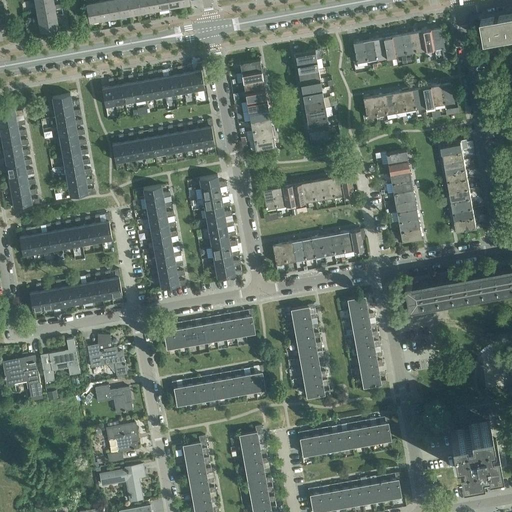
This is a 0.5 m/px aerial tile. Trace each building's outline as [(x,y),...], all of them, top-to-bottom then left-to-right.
[(35,0),(36,10),(55,7),(54,4),(53,0),(35,0)] [(97,1),(95,1),(90,2),(89,0),(84,0),(85,3),(87,3),(90,21),(100,19),(97,1)] [(94,0),(95,1),(97,1),(100,19),(110,18),(106,0),(102,0),(99,1),(99,0),(94,0)] [(106,0),(110,18),(120,16),(116,0),(106,0)] [(116,0),(120,16),(130,14),(127,0),(116,0)] [(127,0),(130,14),(140,12),(137,0),(127,0)] [(137,0),(140,12),(150,10),(147,0),(137,0)] [(147,0),(150,10),(160,9),(157,0),(147,0)] [(157,0),(160,9),(169,7),(168,0),(157,0)] [(36,10),(38,20),(57,17),(56,14),(55,9),(62,8),(61,3),(54,4),(55,7),(36,10)] [(511,12),(481,18),(485,40),(511,35),(511,12)] [(57,17),(38,20),(40,30),(59,27),(57,19),(64,18),(63,13),(56,14),(57,17)] [(443,54),(447,53),(445,44),(444,44),(441,25),(437,26),(437,25),(430,26),(430,27),(431,27),(435,48),(441,46),(443,54)] [(425,49),(435,48),(431,27),(430,27),(421,29),(425,49)] [(421,29),(411,30),(415,51),(425,49),(421,29)] [(411,30),(402,32),(405,53),(415,51),(411,30)] [(402,32),(392,34),(396,54),(405,53),(402,32)] [(392,34),(382,36),(386,56),(396,54),(392,34)] [(382,36),(373,37),(376,58),(386,56),(382,36)] [(373,37),(363,39),(367,60),(376,58),(373,37)] [(367,60),(363,39),(353,41),(357,61),(367,60)] [(295,52),(296,62),(317,58),(315,48),(295,52)] [(239,62),(241,71),(262,68),(260,58),(239,62)] [(296,62),(298,71),(319,68),(317,58),(296,62)] [(198,69),(193,70),(191,71),(195,89),(204,87),(201,69),(203,69),(202,61),(197,62),(198,69)] [(189,71),(183,72),(181,72),(185,91),(195,89),(191,71),(193,70),(192,63),(187,64),(189,71)] [(179,73),(173,74),(171,74),(175,92),(185,91),(181,72),(183,72),(182,65),(177,66),(179,73)] [(169,75),(163,76),(161,76),(165,94),(175,92),(171,74),(173,74),(172,67),(168,68),(169,75)] [(159,76),(154,77),(152,78),(155,96),(165,94),(161,76),(163,76),(162,68),(158,69),(159,76)] [(241,71),(243,81),(263,77),(263,74),(264,74),(263,68),(262,68),(241,71)] [(298,71),(300,81),(320,77),(319,68),(298,71)] [(149,78),(144,79),(142,79),(145,98),(155,96),(152,78),(154,77),(152,70),(148,71),(149,78)] [(139,80),(134,81),(132,81),(135,99),(145,98),(142,79),(144,79),(142,72),(138,73),(139,80)] [(129,82),(124,83),(122,83),(125,101),(135,99),(132,81),(134,81),(133,74),(128,75),(129,82)] [(120,83),(114,84),(112,85),(115,103),(125,101),(122,83),(124,83),(123,76),(118,76),(120,83)] [(112,85),(114,84),(113,77),(109,78),(110,85),(102,87),(105,105),(115,103),(112,85)] [(243,81),(245,91),(265,87),(263,77),(243,81)] [(300,81),(302,91),(322,87),(320,77),(300,81)] [(450,80),(441,82),(444,103),(454,101),(450,80)] [(441,82),(431,84),(435,104),(444,103),(441,82)] [(431,84),(421,86),(425,106),(435,104),(431,84)] [(421,86),(412,87),(415,108),(425,106),(421,86)] [(245,91),(246,101),(267,97),(265,87),(245,91)] [(302,91),(303,100),(324,97),(322,87),(302,91)] [(412,87),(402,89),(406,110),(415,108),(412,87)] [(402,89),(392,91),(396,111),(406,110),(402,89)] [(392,91),(382,92),(386,113),(396,111),(392,91)] [(52,96),(54,106),(72,102),(73,105),(80,103),(79,99),(72,100),(70,92),(52,96)] [(382,92),(373,94),(376,115),(386,113),(382,92)] [(376,115),(373,94),(363,96),(367,117),(376,115)] [(246,101),(248,110),(269,107),(267,97),(246,101)] [(303,100),(305,110),(326,106),(324,97),(303,100)] [(0,105),(0,115),(16,112),(16,115),(24,114),(23,109),(16,110),(14,102),(0,105)] [(54,106),(56,115),(74,112),(74,115),(81,113),(81,109),(73,110),(73,105),(72,102),(54,106)] [(305,110),(307,120),(327,116),(326,106),(305,110)] [(248,110),(250,120),(270,116),(269,107),(248,110)] [(0,115),(0,125),(18,122),(18,125),(25,123),(24,119),(17,120),(16,115),(16,112),(0,115)] [(56,115),(57,125),(76,122),(76,124),(83,123),(82,119),(75,120),(74,115),(74,112),(56,115)] [(250,120),(252,130),(272,126),(270,116),(250,120)] [(307,120),(309,130),(329,126),(327,116),(307,120)] [(208,125),(203,126),(201,127),(205,145),(215,143),(211,125),(213,125),(212,117),(207,118),(208,125)] [(199,127),(193,128),(191,128),(195,147),(205,145),(201,127),(203,126),(202,119),(197,120),(199,127)] [(189,129),(183,130),(181,130),(185,148),(195,147),(191,128),(193,128),(192,121),(187,122),(189,129)] [(0,125),(0,128),(1,136),(20,132),(20,135),(27,133),(26,129),(19,130),(18,125),(18,122),(0,125)] [(57,125),(59,135),(77,132),(78,134),(85,133),(84,128),(77,130),(76,124),(76,122),(57,125)] [(179,131),(173,132),(172,132),(175,150),(185,148),(181,130),(183,130),(182,123),(178,124),(179,131)] [(169,132),(164,133),(162,134),(165,152),(175,150),(172,132),(173,132),(172,125),(168,125),(169,132)] [(159,134),(154,135),(152,136),(155,154),(165,152),(162,134),(164,133),(162,126),(158,127),(159,134)] [(252,130),(253,139),(274,136),(272,126),(252,130)] [(329,126),(309,130),(310,139),(331,136),(329,126)] [(149,136),(144,137),(142,137),(145,156),(155,154),(152,136),(154,135),(152,128),(148,129),(149,136)] [(139,138),(134,139),(132,139),(135,157),(145,156),(142,137),(144,137),(143,130),(138,131),(139,138)] [(1,136),(3,145),(21,142),(22,144),(29,143),(28,139),(21,140),(20,135),(20,132),(1,136)] [(59,135),(61,145),(79,142),(80,144),(87,143),(86,138),(79,140),(78,134),(77,132),(59,135)] [(130,140),(124,140),(122,141),(125,159),(135,157),(132,139),(134,139),(133,132),(128,132),(130,140)] [(122,141),(124,140),(123,133),(119,134),(120,141),(112,143),(115,161),(125,159),(122,141)] [(274,136),(253,139),(255,149),(276,146),(274,136)] [(441,143),(443,152),(463,149),(461,139),(441,143)] [(3,145),(5,155),(23,152),(23,154),(31,153),(30,148),(23,150),(22,144),(21,142),(3,145)] [(61,145),(63,155),(81,152),(81,154),(88,153),(88,148),(81,149),(80,144),(79,142),(61,145)] [(386,153),(388,162),(408,159),(406,149),(386,153)] [(443,152),(444,162),(465,158),(463,149),(443,152)] [(5,155),(7,165),(25,162),(25,164),(32,163),(32,158),(24,160),(23,154),(23,152),(5,155)] [(63,155),(65,165),(83,162),(83,164),(90,163),(89,158),(82,159),(81,154),(81,152),(63,155)] [(444,162),(446,172),(467,168),(465,158),(444,162)] [(388,162),(389,172),(410,168),(408,159),(388,162)] [(7,165),(8,175),(27,172),(27,174),(34,173),(33,168),(26,169),(25,164),(25,162),(7,165)] [(65,165),(66,175),(85,172),(85,174),(92,172),(91,168),(84,169),(83,164),(83,162),(65,165)] [(389,172),(391,182),(412,178),(410,168),(389,172)] [(446,172),(448,182),(468,178),(467,168),(446,172)] [(8,175),(10,185),(28,182),(29,184),(36,182),(35,178),(28,179),(27,174),(27,172),(8,175)] [(66,175),(68,185),(86,182),(87,183),(94,182),(93,178),(86,179),(85,174),(85,172),(66,175)] [(350,172),(340,174),(344,194),(354,192),(350,172)] [(199,177),(201,187),(219,184),(220,186),(227,185),(226,180),(219,182),(217,174),(199,177)] [(340,174),(330,175),(334,196),(344,194),(340,174)] [(330,175),(321,177),(324,198),(334,196),(330,175)] [(321,177),(311,179),(315,199),(324,198),(321,177)] [(391,182),(393,192),(413,188),(412,178),(391,182)] [(448,182),(450,191),(470,188),(468,178),(448,182)] [(311,179),(301,181),(305,201),(315,199),(311,179)] [(301,181),(292,182),(295,203),(305,201),(301,181)] [(10,185),(12,195),(30,192),(31,194),(38,192),(37,188),(30,189),(29,184),(28,182),(10,185)] [(86,182),(68,185),(70,195),(88,192),(88,193),(96,192),(95,188),(88,189),(87,183),(86,182)] [(292,182),(282,184),(286,205),(295,203),(292,182)] [(143,187),(145,197),(163,194),(164,196),(171,195),(170,191),(163,192),(161,184),(143,187)] [(201,187),(203,197),(221,194),(221,196),(229,195),(228,190),(221,192),(220,186),(219,184),(201,187)] [(282,184),(272,186),(276,206),(286,205),(282,184)] [(276,206),(272,186),(262,188),(266,208),(276,206)] [(393,192),(395,201),(415,198),(413,188),(393,192)] [(450,191),(451,201),(472,197),(470,188),(450,191)] [(30,192),(12,195),(14,205),(32,202),(32,203),(39,202),(39,198),(32,199),(31,194),(30,192)] [(145,197),(147,207),(165,204),(165,206),(172,205),(172,200),(165,202),(164,196),(163,194),(145,197)] [(203,197),(205,207),(223,204),(223,206),(230,205),(230,200),(222,201),(221,196),(221,194),(203,197)] [(451,201),(453,211),(474,207),(472,197),(451,201)] [(395,201),(396,211),(417,207),(415,198),(395,201)] [(147,207),(149,217),(167,214),(167,216),(174,215),(173,210),(166,212),(165,206),(165,204),(147,207)] [(205,207),(206,217),(225,214),(225,216),(232,214),(231,210),(224,211),(223,206),(223,204),(205,207)] [(396,211),(398,221),(419,217),(417,207),(396,211)] [(453,211),(455,220),(475,217),(474,207),(453,211)] [(106,220),(101,221),(99,221),(102,239),(112,238),(109,220),(111,219),(109,212),(105,213),(106,220)] [(96,222),(91,223),(89,223),(92,241),(102,239),(99,221),(101,221),(99,214),(95,215),(96,222)] [(149,217),(150,227),(169,224),(169,226),(176,225),(175,220),(168,221),(167,216),(167,214),(149,217)] [(206,217),(208,227),(226,223),(227,226),(234,224),(233,220),(226,221),(225,216),(225,214),(206,217)] [(86,223),(81,224),(79,225),(82,243),(92,241),(89,223),(91,223),(90,216),(85,216),(86,223)] [(77,225),(71,226),(69,227),(72,245),(82,243),(79,225),(81,224),(80,217),(75,218),(77,225)] [(398,221),(400,230),(420,227),(419,217),(398,221)] [(475,217),(455,220),(457,230),(477,226),(475,217)] [(67,227),(61,228),(59,228),(62,247),(72,245),(69,227),(71,226),(70,219),(65,220),(67,227)] [(57,229),(51,230),(49,230),(52,248),(62,247),(59,228),(61,228),(60,221),(56,222),(57,229)] [(47,230),(42,231),(39,232),(43,250),(52,248),(49,230),(51,230),(50,223),(46,223),(47,230)] [(208,227),(210,237),(228,233),(229,235),(236,234),(235,230),(228,231),(227,226),(226,223),(208,227)] [(37,232),(32,233),(29,234),(33,252),(43,250),(39,232),(42,231),(40,224),(36,225),(37,232)] [(150,227),(152,237),(170,234),(171,236),(178,234),(177,230),(170,231),(169,226),(169,224),(150,227)] [(29,234),(32,233),(31,226),(26,227),(27,234),(19,235),(23,254),(33,252),(29,234)] [(360,227),(350,229),(354,249),(363,247),(360,227)] [(420,227),(400,230),(402,240),(422,236),(420,227)] [(350,229),(340,230),(344,251),(354,249),(350,229)] [(340,230),(331,232),(334,253),(344,251),(340,230)] [(331,232),(321,234),(325,254),(334,253),(331,232)] [(210,237),(212,247),(230,243),(230,245),(237,244),(237,240),(229,241),(229,235),(228,233),(210,237)] [(152,237),(154,247),(172,244),(172,246),(180,244),(179,240),(172,241),(171,236),(170,234),(152,237)] [(321,234),(311,236),(315,256),(325,254),(321,234)] [(311,236),(301,237),(305,258),(315,256),(311,236)] [(301,237),(292,239),(295,260),(305,258),(301,237)] [(292,239),(282,241),(286,261),(295,260),(292,239)] [(286,261),(282,241),(272,243),(276,263),(286,261)] [(212,247),(214,257),(232,253),(232,255),(239,254),(238,249),(231,251),(230,245),(230,243),(212,247)] [(154,247),(156,257),(174,253),(174,255),(181,254),(181,250),(173,251),(172,246),(172,244),(154,247)] [(156,257),(157,267),(176,263),(176,265),(183,264),(182,260),(175,261),(174,255),(174,253),(156,257)] [(214,257),(215,267),(234,263),(234,265),(241,264),(240,259),(233,261),(232,255),(232,253),(214,257)] [(157,267),(159,277),(177,273),(178,275),(185,274),(184,269),(177,271),(176,265),(176,263),(157,267)] [(234,263),(215,267),(217,276),(235,273),(235,275),(243,274),(242,269),(235,270),(234,265),(234,263)] [(419,281),(413,282),(407,283),(411,307),(511,288),(511,266),(419,284),(419,281)] [(116,276),(111,277),(109,277),(112,295),(122,294),(119,276),(121,275),(119,268),(115,269),(116,276)] [(106,278),(101,279),(99,279),(102,297),(112,295),(109,277),(111,277),(109,270),(105,271),(106,278)] [(96,280),(91,280),(89,281),(92,299),(102,297),(99,279),(101,279),(100,272),(95,272),(96,280)] [(87,281),(81,282),(79,283),(82,301),(92,299),(89,281),(91,280),(90,273),(85,274),(87,281)] [(177,273),(159,277),(161,287),(179,283),(179,285),(187,284),(186,279),(179,280),(178,275),(177,273)] [(77,283),(71,284),(69,284),(72,303),(82,301),(79,283),(81,282),(80,275),(75,276),(77,283)] [(67,285),(62,286),(59,286),(63,304),(72,303),(69,284),(71,284),(70,277),(66,278),(67,285)] [(57,287),(52,288),(49,288),(53,306),(63,304),(59,286),(62,286),(60,279),(56,279),(57,287)] [(47,288),(42,289),(39,290),(43,308),(53,306),(49,288),(52,288),(50,280),(46,281),(47,288)] [(39,290),(42,289),(41,282),(36,283),(37,290),(29,292),(33,310),(43,308),(39,290)] [(348,298),(350,307),(367,304),(366,303),(365,298),(371,297),(371,292),(364,293),(364,295),(348,298)] [(291,308),(293,318),(310,314),(310,313),(309,308),(315,307),(314,302),(308,304),(308,305),(291,308)] [(350,307),(351,317),(368,314),(368,313),(367,307),(373,306),(372,302),(366,303),(367,304),(350,307)] [(239,310),(240,316),(242,316),(245,333),(254,331),(251,314),(253,313),(252,308),(248,308),(249,314),(244,315),(243,309),(239,310)] [(229,312),(230,318),(232,317),(235,335),(245,333),(242,316),(240,316),(235,317),(234,311),(229,312)] [(293,318),(295,327),(312,324),(312,323),(311,318),(317,317),(316,312),(310,313),(310,314),(293,318)] [(351,317),(353,327),(370,324),(370,322),(369,317),(375,316),(374,312),(368,313),(368,314),(351,317)] [(220,314),(221,319),(222,319),(225,336),(235,335),(232,317),(230,318),(225,319),(224,313),(220,314)] [(210,315),(211,321),(213,321),(216,338),(225,336),(222,319),(221,319),(215,320),(214,314),(210,315)] [(200,317),(201,323),(203,323),(206,340),(216,338),(213,321),(211,321),(206,322),(205,316),(200,317)] [(191,319),(192,325),(193,324),(196,341),(206,340),(203,323),(201,323),(196,324),(195,318),(191,319)] [(181,320),(182,326),(183,326),(186,343),(196,341),(193,324),(192,325),(186,326),(185,320),(181,320)] [(171,322),(172,328),(174,328),(177,345),(186,343),(183,326),(182,326),(177,327),(176,321),(171,322)] [(353,327),(355,337),(372,333),(372,332),(371,327),(377,326),(376,321),(370,322),(370,324),(353,327)] [(295,327),(297,337),(314,334),(313,332),(312,327),(318,326),(318,322),(312,323),(312,324),(295,327)] [(174,328),(172,328),(167,329),(166,323),(162,324),(163,330),(164,330),(167,347),(177,345),(174,328)] [(297,337),(298,347),(315,344),(315,342),(314,337),(320,336),(319,331),(313,332),(314,334),(297,337)] [(355,337),(356,346),(374,343),(373,342),(372,336),(378,335),(377,331),(372,332),(372,333),(355,337)] [(117,374),(118,373),(118,376),(125,375),(124,372),(127,372),(126,370),(128,369),(127,364),(125,363),(125,362),(123,350),(114,352),(113,346),(114,346),(113,346),(110,333),(98,333),(97,343),(87,344),(91,366),(108,363),(114,371),(116,371),(117,374)] [(70,373),(80,372),(74,337),(67,338),(68,348),(40,353),(45,381),(55,379),(53,369),(68,366),(70,373)] [(298,347),(300,356),(317,353),(317,352),(316,347),(322,346),(321,341),(315,342),(315,344),(298,347)] [(356,346),(358,356),(375,353),(375,351),(374,346),(380,345),(379,341),(373,342),(374,343),(356,346)] [(358,356),(360,366),(377,363),(377,361),(376,356),(382,355),(381,350),(375,351),(375,353),(358,356)] [(300,356),(302,366),(319,363),(319,361),(318,356),(324,355),(323,351),(317,352),(317,353),(300,356)] [(24,356),(25,360),(21,361),(21,359),(4,362),(3,360),(2,360),(5,374),(4,374),(5,377),(6,377),(6,381),(21,378),(21,381),(28,379),(31,399),(43,397),(35,354),(24,356)] [(302,366),(304,376),(321,373),(320,371),(319,366),(325,365),(324,360),(319,361),(319,363),(302,366)] [(360,366),(362,375),(379,372),(378,371),(378,365),(383,364),(383,360),(377,361),(377,363),(360,366)] [(249,366),(250,372),(252,372),(255,389),(265,387),(262,370),(264,370),(263,364),(259,365),(260,371),(255,372),(254,366),(249,366)] [(239,368),(240,374),(242,374),(245,391),(255,389),(252,372),(250,372),(245,373),(244,367),(239,368)] [(230,370),(231,376),(232,376),(236,393),(245,391),(242,374),(240,374),(235,375),(234,369),(230,370)] [(379,372),(362,375),(363,385),(381,382),(381,384),(387,383),(386,379),(380,380),(379,375),(385,374),(384,369),(378,371),(379,372)] [(304,376),(305,386),(322,383),(322,381),(321,376),(327,374),(326,370),(320,371),(321,373),(304,376)] [(220,372),(221,378),(223,377),(226,394),(236,393),(232,376),(231,376),(226,377),(225,371),(220,372)] [(210,373),(212,379),(213,379),(216,396),(226,394),(223,377),(221,378),(216,379),(215,373),(210,373)] [(201,375),(202,381),(203,381),(206,398),(216,396),(213,379),(212,379),(206,380),(205,374),(201,375)] [(191,377),(192,383),(194,383),(197,400),(206,398),(203,381),(202,381),(197,382),(196,376),(191,377)] [(182,379),(183,385),(184,384),(187,401),(197,400),(194,383),(192,383),(187,384),(186,378),(182,379)] [(184,384),(183,385),(177,385),(176,380),(172,380),(173,387),(174,387),(177,403),(187,401),(184,384)] [(322,383),(305,386),(307,395),(324,392),(325,394),(330,393),(330,389),(324,390),(323,385),(329,384),(328,380),(322,381),(322,383)] [(133,408),(129,386),(110,389),(109,383),(95,386),(98,400),(116,397),(118,410),(116,410),(116,411),(133,408)] [(375,417),(376,423),(378,422),(381,440),(391,438),(388,421),(390,420),(389,414),(385,415),(386,421),(380,422),(379,416),(375,417)] [(449,430),(453,451),(456,450),(460,470),(481,466),(480,463),(499,459),(496,438),(492,439),(489,420),(469,423),(468,418),(466,417),(459,426),(460,428),(449,430)] [(365,419),(366,425),(368,424),(371,441),(381,440),(378,422),(376,423),(371,424),(370,418),(365,419)] [(109,438),(110,438),(109,439),(111,450),(113,451),(113,452),(108,452),(109,461),(123,458),(122,450),(139,447),(136,434),(138,433),(136,421),(119,424),(118,420),(107,422),(108,426),(107,426),(109,438)] [(356,420),(357,426),(358,426),(361,443),(371,441),(368,424),(366,425),(361,425),(360,420),(356,420)] [(346,422),(347,428),(349,428),(352,445),(361,443),(358,426),(357,426),(352,427),(351,421),(346,422)] [(336,424),(337,430),(339,430),(342,447),(352,445),(349,428),(347,428),(342,429),(341,423),(336,424)] [(240,433),(241,443),(258,440),(258,438),(257,433),(263,432),(262,424),(255,425),(256,430),(240,433)] [(327,426),(328,432),(329,431),(332,448),(342,447),(339,430),(337,430),(332,431),(331,425),(327,426)] [(317,427),(318,433),(320,433),(323,450),(332,448),(329,431),(328,432),(323,432),(322,427),(317,427)] [(307,429),(308,435),(310,435),(313,452),(323,450),(320,433),(318,433),(313,434),(312,428),(307,429)] [(310,435),(308,435),(303,436),(302,430),(298,431),(299,437),(300,437),(303,454),(313,452),(310,435)] [(183,443),(185,453),(202,450),(202,449),(201,443),(207,442),(205,434),(199,435),(200,440),(183,443)] [(241,443),(243,453),(260,449),(260,448),(259,443),(265,442),(264,437),(258,438),(258,440),(241,443)] [(185,453),(187,463),(204,460),(204,458),(203,453),(208,452),(208,447),(202,449),(202,450),(185,453)] [(243,453),(245,462),(262,459),(262,458),(261,453),(267,452),(266,447),(260,448),(260,449),(243,453)] [(187,463),(188,472),(206,469),(205,468),(204,463),(210,462),(209,457),(204,458),(204,460),(187,463)] [(245,462),(247,472),(264,469),(263,467),(263,462),(268,461),(268,457),(262,458),(262,459),(245,462)] [(125,466),(126,468),(100,472),(102,484),(103,483),(103,482),(128,478),(130,493),(130,495),(131,495),(131,499),(130,499),(143,497),(138,472),(145,471),(143,463),(125,466)] [(247,472),(248,482),(266,479),(265,477),(264,472),(270,471),(269,466),(263,467),(264,469),(247,472)] [(188,472),(190,482),(207,479),(207,478),(206,472),(212,471),(211,467),(205,468),(206,469),(188,472)] [(385,473),(386,479),(388,479),(391,496),(401,494),(398,477),(400,477),(399,471),(395,472),(396,478),(391,479),(390,473),(385,473)] [(375,475),(376,481),(378,481),(381,498),(391,496),(388,479),(386,479),(381,480),(380,474),(375,475)] [(190,482),(192,492),(209,489),(209,487),(208,482),(214,481),(213,476),(207,478),(207,479),(190,482)] [(248,482),(250,491),(267,488),(267,487),(266,481),(272,480),(271,476),(265,477),(266,479),(248,482)] [(366,477),(367,483),(369,483),(372,500),(381,498),(378,481),(376,481),(371,482),(370,476),(366,477)] [(356,479),(357,485),(359,484),(362,501),(372,500),(369,483),(367,483),(362,484),(361,478),(356,479)] [(347,480),(348,486),(349,486),(352,503),(362,501),(359,484),(357,485),(352,485),(351,480),(347,480)] [(337,482),(338,488),(339,488),(343,505),(352,503),(349,486),(348,486),(342,487),(341,481),(337,482)] [(327,484),(328,490),(330,489),(333,507),(343,505),(339,488),(338,488),(333,489),(332,483),(327,484)] [(318,486),(319,491),(320,491),(323,508),(333,507),(330,489),(328,490),(323,491),(322,485),(318,486)] [(192,492),(194,502),(211,498),(210,497),(210,492),(215,491),(215,486),(209,487),(209,489),(192,492)] [(250,491),(252,501),(269,498),(269,496),(268,491),(274,490),(273,486),(267,487),(267,488),(250,491)] [(320,491),(319,491),(313,492),(312,487),(308,487),(309,494),(310,494),(313,510),(323,508),(320,491)] [(252,501),(254,511),(271,508),(270,506),(269,501),(275,500),(275,495),(269,496),(269,498),(252,501)] [(194,502),(195,511),(213,508),(212,506),(211,501),(217,500),(216,496),(210,497),(211,498),(194,502)]
